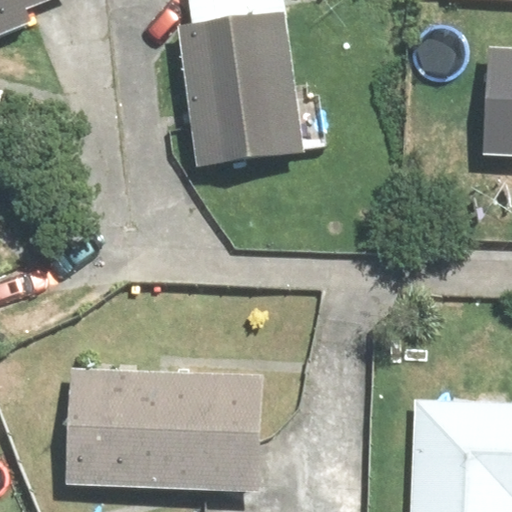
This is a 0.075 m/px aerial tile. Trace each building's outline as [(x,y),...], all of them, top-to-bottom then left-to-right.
[(79,0),(0,0),(0,33),(79,0)] [(166,0),(182,169),(298,158),(283,0),(166,0)] [(511,45),(479,45),(477,157),(511,158),(511,45)] [(0,298),(0,334),(10,332),(0,298)] [(260,372),(62,368),(59,488),(258,492),(260,372)] [(511,511),(511,397),(410,394),(405,511),(511,511)]
